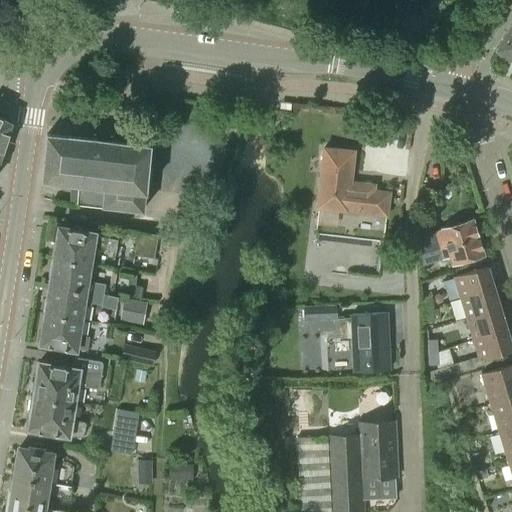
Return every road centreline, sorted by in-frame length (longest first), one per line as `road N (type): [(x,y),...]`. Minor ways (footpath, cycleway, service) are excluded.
road 1 (tertiary): [(448,87),(338,63),(128,39)]
road 2 (tertiary): [(0,325),(35,80)]
road 3 (residential): [(511,242),(481,143),(486,96)]
